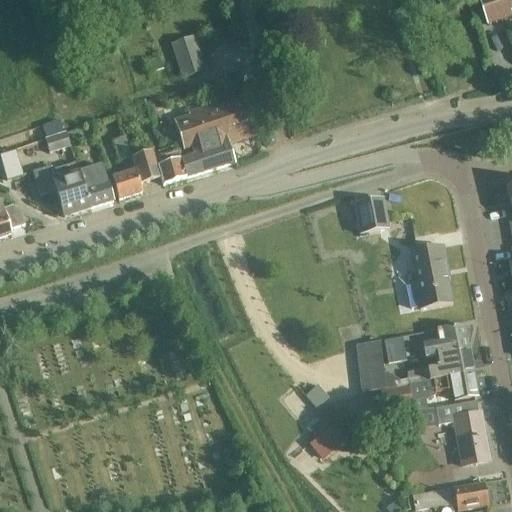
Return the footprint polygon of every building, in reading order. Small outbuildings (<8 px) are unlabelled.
[(511,20),(511,0),(479,0),(488,28),(511,20)] [(206,72),(195,38),(170,46),(181,80),(206,72)] [(158,60),(146,65),(150,76),(162,72),(158,60)] [(178,162),(184,181),(233,166),(226,146),(255,137),(243,101),(172,124),(181,152),(197,147),(199,155),(178,162)] [(92,139),(89,128),(68,135),(72,146),(92,139)] [(49,156),(70,149),(66,135),(45,141),(49,156)] [(129,158),(122,139),(110,142),(117,162),(129,158)] [(178,162),(176,153),(153,161),(156,169),(162,189),(184,181),(178,162)] [(156,169),(153,161),(150,154),(130,160),(132,168),(138,188),(158,181),(161,189),(162,189),(156,169)] [(0,161),(7,184),(17,181),(11,158),(0,161)] [(77,174),(88,211),(111,204),(100,167),(77,174)] [(77,174),(54,181),(50,168),(32,174),(39,197),(54,192),(63,219),(88,211),(77,174)] [(140,195),(138,188),(132,168),(128,170),(129,175),(110,180),(117,202),(140,195)] [(354,207),(360,236),(387,231),(382,202),(354,207)] [(8,232),(23,227),(19,214),(10,209),(2,212),(0,207),(0,239),(9,236),(8,232)] [(407,289),(411,311),(419,309),(419,312),(451,306),(444,267),(446,267),(442,249),(411,255),(416,285),(414,285),(415,287),(407,289)] [(436,359),(468,353),(464,328),(436,334),(437,339),(441,338),(443,345),(423,348),(425,360),(436,358),(436,359)] [(398,365),(396,356),(410,354),(407,339),(383,344),(387,366),(398,365)] [(383,381),(379,341),(360,343),(366,394),(384,391),(383,381)] [(430,384),(473,376),(468,353),(436,359),(437,368),(434,368),(434,370),(406,375),(406,377),(383,381),(384,391),(400,389),(408,387),(429,384),(430,384)] [(473,376),(430,384),(432,396),(451,393),(453,404),(477,399),(473,376)] [(411,404),(408,388),(384,392),(387,408),(411,404)] [(297,419),(311,408),(301,396),(287,408),(297,419)] [(437,427),(446,426),(453,424),(462,470),(489,464),(479,415),(477,416),(475,405),(434,413),(437,427)] [(334,416),(326,424),(339,438),(347,431),(334,416)] [(329,430),(317,439),(330,455),(342,446),(329,430)] [(422,511),(455,506),(455,511),(467,511),(487,508),(483,486),(411,499),(396,502),(404,511),(403,511),(422,511)] [(385,511),(403,511),(404,511),(396,502),(385,511)]
